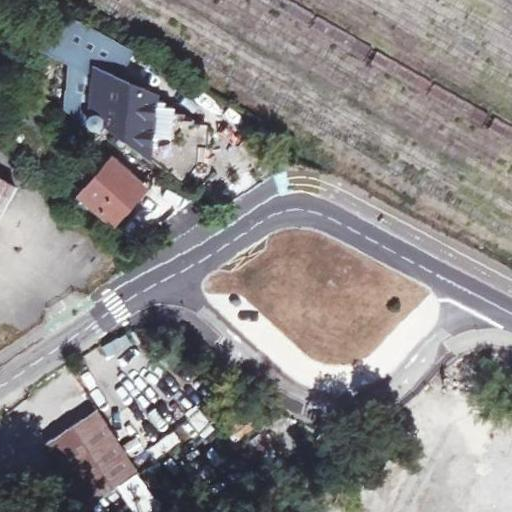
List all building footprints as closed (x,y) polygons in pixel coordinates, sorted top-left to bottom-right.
[(158,101),(158,96),(103,71),(96,113),(101,117),(99,118),(97,119),(96,120),(95,122),(95,124),(95,126),(96,128),(97,129),(99,130),(101,130),(103,130),(105,129),(106,128),(107,126),(108,124),(108,123),(166,170),(180,156),(185,147),(197,151),(206,129),(195,127),(196,119),(182,116),(182,111),(170,109),(170,105),(158,101)] [(9,93),(0,102),(0,123),(8,131),(15,123),(37,141),(49,127),(9,93)] [(105,223),(139,187),(107,158),(73,193),(105,223)] [(0,235),(27,183),(0,168),(0,235)] [(185,229),(198,221),(189,205),(176,212),(185,229)] [(94,498),(142,461),(98,404),(50,441),(94,498)] [(511,511),(511,443),(498,475),(464,458),(439,511),(511,511)]
